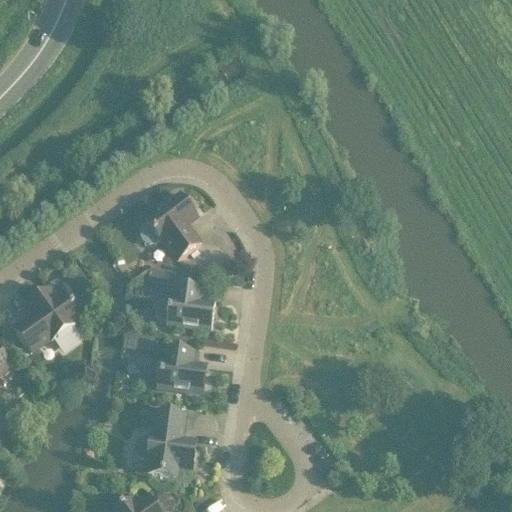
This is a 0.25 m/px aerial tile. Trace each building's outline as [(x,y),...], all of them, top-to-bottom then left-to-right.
[(179,265),(200,249),(186,229),(198,220),(182,198),(145,225),(147,228),(142,231),(140,236),(140,241),(145,247),(150,249),(155,248),(160,245),(161,247),(164,245),(179,265)] [(191,268),(189,278),(191,278),(191,279),(206,282),(207,270),(191,268)] [(177,276),(175,289),(190,291),(191,279),(191,278),(189,278),(177,276)] [(211,334),(215,307),(198,305),(200,292),(190,291),(175,289),(173,301),(170,301),(170,304),(164,303),(159,305),(156,309),(155,316),(157,321),(161,324),(167,325),(166,328),(211,334)] [(73,326),(81,320),(65,298),(57,304),(48,292),(26,308),(35,320),(15,334),(31,357),(51,342),(53,345),(75,329),(73,326)] [(145,338),(143,355),(153,356),(155,339),(145,338)] [(203,397),(206,371),(189,368),(191,355),(166,352),(165,365),(161,364),(161,367),(155,366),(150,368),(147,372),(146,379),(148,384),(152,388),(158,389),(157,391),(203,397)] [(0,378),(11,370),(0,354),(0,378)] [(142,463),(147,464),(147,466),(150,466),(149,477),(175,481),(177,470),(192,472),(196,446),(181,444),(184,419),(158,415),(154,440),(151,439),(150,442),(145,441),(140,443),(136,447),(135,454),(138,459),(142,463)] [(158,511),(151,501),(138,510),(132,502),(117,511),(158,511)]
